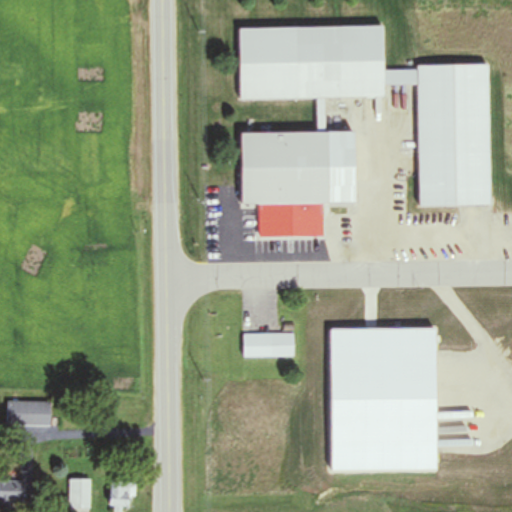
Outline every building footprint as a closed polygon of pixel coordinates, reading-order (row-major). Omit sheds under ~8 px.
[(239,100),(382,97),(382,86),(417,85),(418,206),(489,205),(487,67),(382,68),(382,26),(238,28),(239,100)] [(317,132),(240,133),(240,206),(354,205),(353,132),(322,132),(322,108),(317,108),(317,132)] [(293,334),(243,334),(243,357),(293,357),(293,334)] [(50,402),(6,402),(6,427),(50,427),(50,402)] [(22,477),(0,476),(0,506),(22,506),(22,477)] [(91,480),(69,480),(69,510),(91,510),(91,480)] [(128,508),(128,501),(135,501),(135,482),(109,482),(109,508),(128,508)]
